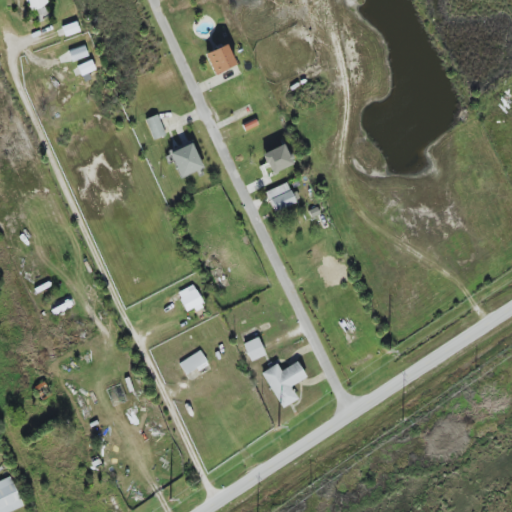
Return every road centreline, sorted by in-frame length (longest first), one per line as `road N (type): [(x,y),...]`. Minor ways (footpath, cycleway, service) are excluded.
road 1 (residential): [(219,507),(19,77),(19,49)]
road 2 (residential): [(354,412),(154,0)]
road 3 (tertiary): [(511,307),(210,511)]
